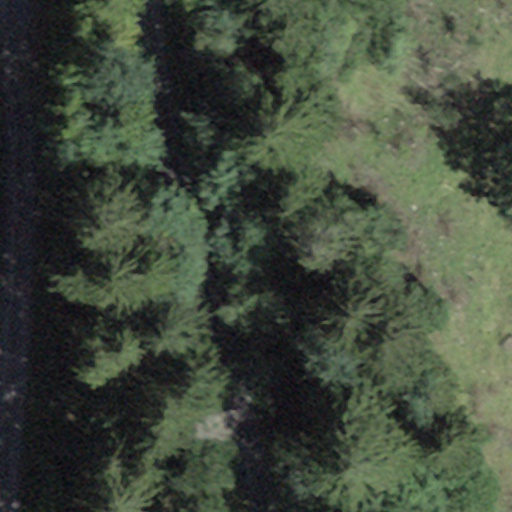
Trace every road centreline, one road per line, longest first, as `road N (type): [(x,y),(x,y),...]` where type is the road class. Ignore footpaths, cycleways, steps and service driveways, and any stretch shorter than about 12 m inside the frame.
road 1 (unclassified): [(140,0),(263,511)]
road 2 (track): [(15,0),(2,511)]
